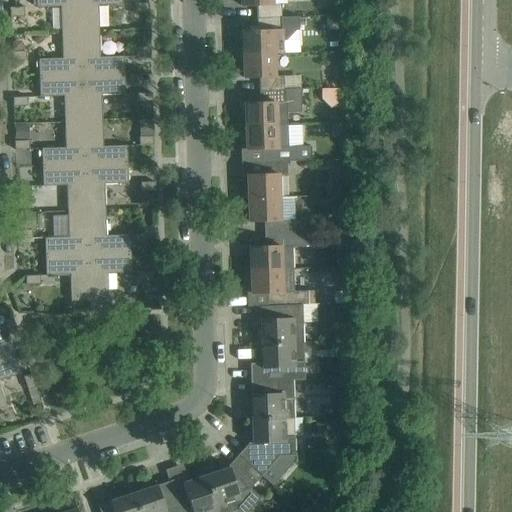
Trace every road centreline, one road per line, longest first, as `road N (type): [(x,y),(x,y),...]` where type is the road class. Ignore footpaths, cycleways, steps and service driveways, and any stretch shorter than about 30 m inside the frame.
road 1 (residential): [(0,477),(171,418),(203,382),(195,0)]
road 2 (secondary): [(471,69),(463,511)]
